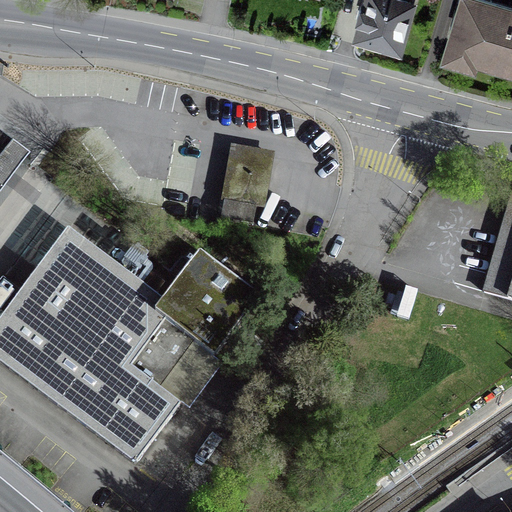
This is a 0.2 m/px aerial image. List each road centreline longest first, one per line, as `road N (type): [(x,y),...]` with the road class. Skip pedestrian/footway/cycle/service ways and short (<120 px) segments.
road 1 (residential): [(409,106),(370,212),(323,292),(170,511)]
road 2 (primary): [(0,22),(202,55),(409,106)]
